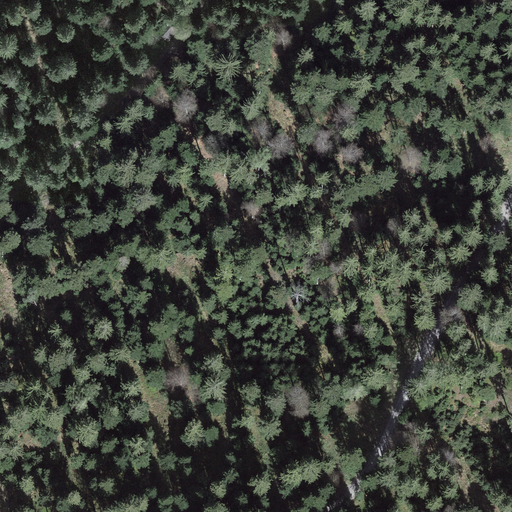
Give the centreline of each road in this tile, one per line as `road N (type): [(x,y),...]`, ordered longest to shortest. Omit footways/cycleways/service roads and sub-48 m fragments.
road 1 (track): [(326,511),(383,446),(421,353),(511,194)]
road 2 (track): [(0,205),(213,0)]
